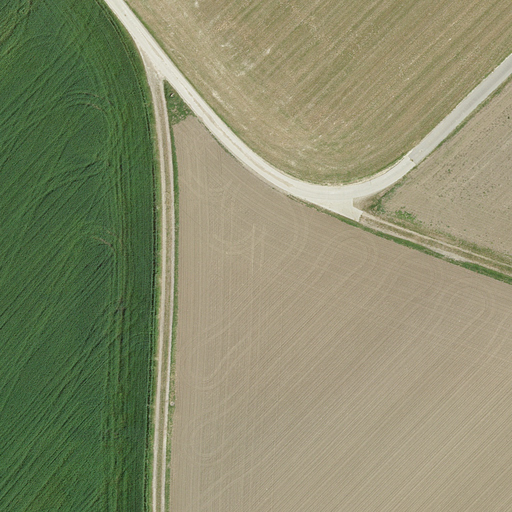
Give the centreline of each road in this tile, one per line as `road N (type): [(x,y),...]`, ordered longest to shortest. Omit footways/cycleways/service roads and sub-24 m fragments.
road 1 (track): [(157,56),(167,211),(155,511)]
road 2 (track): [(157,56),(266,174),(324,192),(357,191),(411,162),(511,65)]
